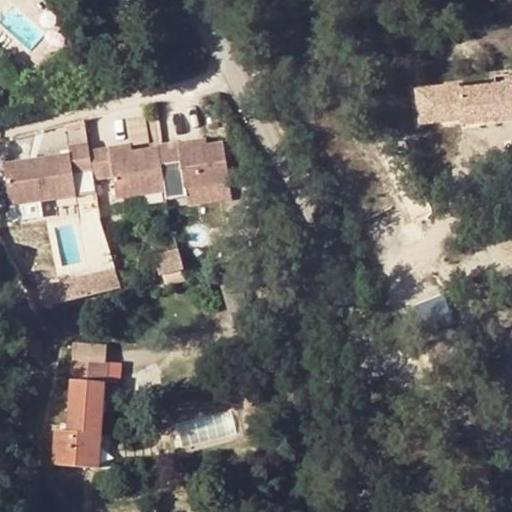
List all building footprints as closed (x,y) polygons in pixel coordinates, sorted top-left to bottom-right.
[(511,79),(416,85),(418,125),(511,119),(511,79)] [(136,122),(116,124),(120,156),(140,153),(136,122)] [(99,151),(80,154),(81,161),(15,170),(21,211),(87,202),(83,179),(103,177),(100,158),(99,151)] [(169,153),(169,156),(172,172),(192,169),(196,195),(240,189),(235,152),(190,158),(189,151),(169,153)] [(120,156),(100,158),(103,177),(104,185),(124,183),(127,206),(176,199),(172,172),(169,156),(121,163),(120,156)] [(160,251),(163,281),(185,278),(182,248),(160,251)] [(116,271),(65,281),(68,297),(120,285),(116,271)] [(65,281),(40,286),(44,302),(68,297),(65,281)] [(40,339),(28,341),(31,360),(43,359),(40,339)] [(74,345),(71,367),(106,369),(108,348),(74,345)] [(71,367),(70,383),(104,385),(106,385),(106,369),(71,367)] [(91,471),(93,433),(102,433),(104,385),(70,383),(67,383),(65,432),(52,431),(48,469),(91,471)] [(93,433),(91,471),(100,471),(102,433),(93,433)]
